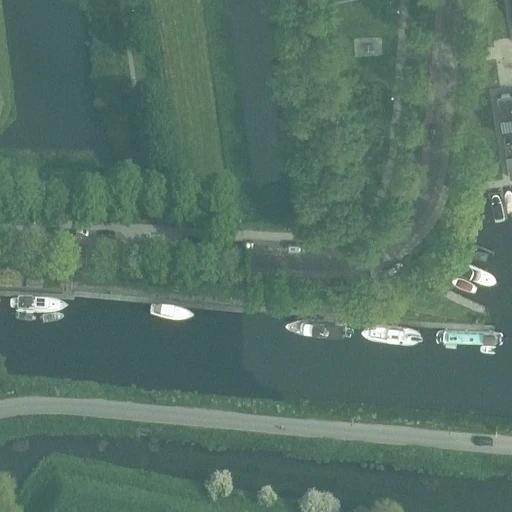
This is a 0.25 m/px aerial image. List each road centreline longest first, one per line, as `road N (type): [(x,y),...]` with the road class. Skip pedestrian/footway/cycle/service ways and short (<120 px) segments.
road 1 (residential): [(0,409),(86,405),(511,447)]
road 2 (unclassified): [(164,257),(324,266),(389,244),(420,206),(433,165),(449,0)]
road 3 (unclassified): [(164,257),(0,245)]
